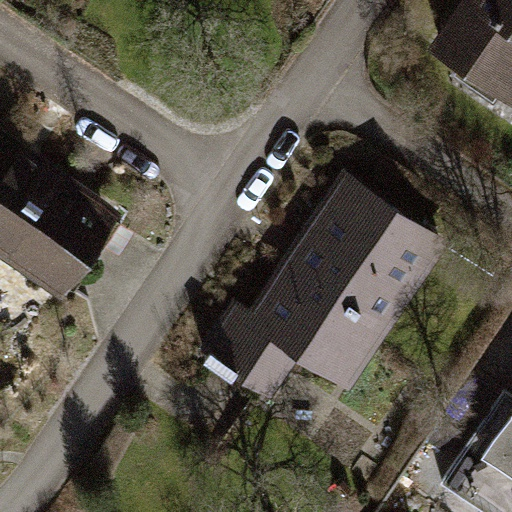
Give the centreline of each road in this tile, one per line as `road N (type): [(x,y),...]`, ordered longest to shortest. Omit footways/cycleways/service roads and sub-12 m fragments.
road 1 (residential): [(6,511),(136,339),(366,0)]
road 2 (unknown): [(307,87),(511,223)]
